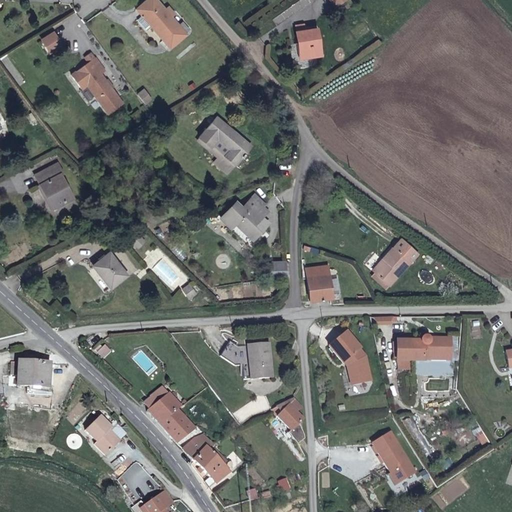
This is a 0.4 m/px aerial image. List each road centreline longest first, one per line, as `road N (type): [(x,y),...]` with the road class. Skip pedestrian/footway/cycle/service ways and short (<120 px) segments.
road 1 (unclassified): [(307,138),(364,192),(511,301)]
road 2 (unclassified): [(297,315),(48,334)]
road 3 (secondary): [(48,334),(160,440),(212,511)]
road 4 (unclassified): [(511,304),(297,315)]
road 5 (residential): [(297,315),(311,511)]
road 6 (residential): [(307,138),(295,241),(297,315)]
road 7 (unclassified): [(203,0),(273,78),(307,138)]
